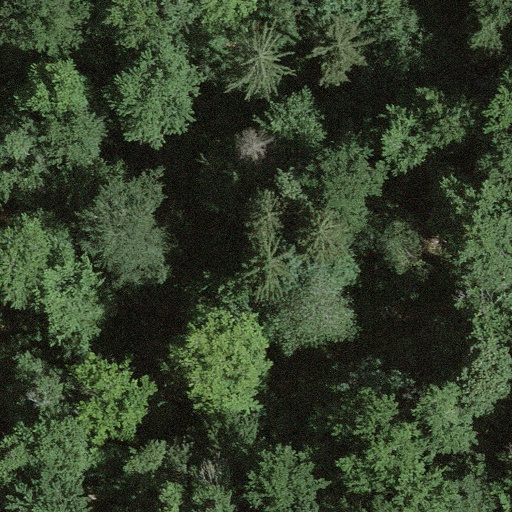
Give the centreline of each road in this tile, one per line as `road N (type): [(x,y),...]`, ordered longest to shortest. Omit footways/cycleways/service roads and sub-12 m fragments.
road 1 (track): [(64,511),(439,316),(511,288)]
road 2 (track): [(268,408),(302,319),(511,135)]
